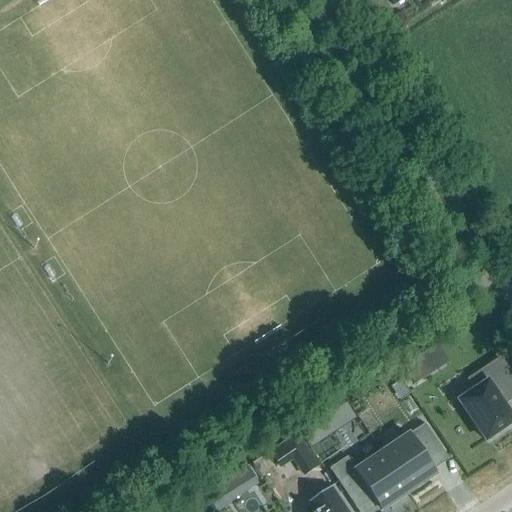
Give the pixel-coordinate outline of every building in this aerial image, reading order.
[(511,394),(511,378),(499,359),(468,381),(475,391),(458,402),(485,442),(511,423),(511,421),(499,403),(511,394)] [(401,369),(412,386),(426,378),(415,360),(401,369)] [(424,425),(381,454),(408,494),(435,476),(432,472),(425,462),(430,459),(431,460),(443,452),(424,425)] [(346,458),(329,470),(356,510),(368,502),(367,501),(372,497),(380,510),(381,511),(389,507),(392,511),(406,501),(404,497),(408,494),(381,454),(355,471),(346,458)] [(247,469),(223,484),(233,500),(257,485),(247,469)] [(346,511),(330,488),(307,504),(312,511),(346,511)]
